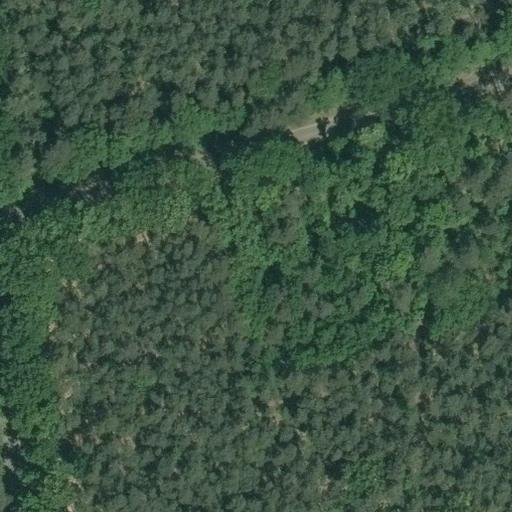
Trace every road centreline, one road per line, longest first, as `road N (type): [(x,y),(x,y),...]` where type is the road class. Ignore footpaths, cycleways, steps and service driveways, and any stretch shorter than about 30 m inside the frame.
road 1 (unclassified): [(0,230),(20,216),(511,78)]
road 2 (unclassified): [(19,511),(0,357)]
